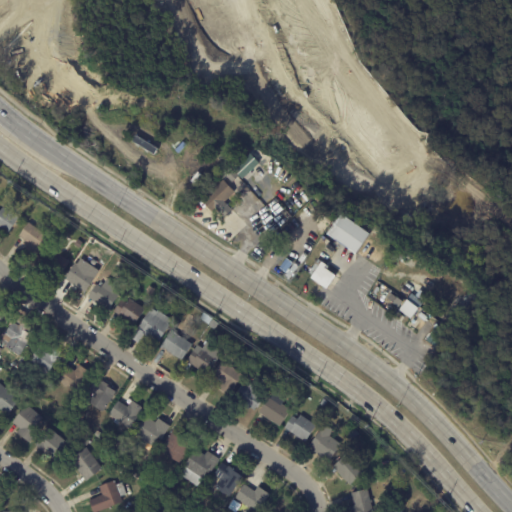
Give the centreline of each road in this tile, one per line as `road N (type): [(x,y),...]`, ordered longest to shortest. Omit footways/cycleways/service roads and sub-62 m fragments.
road 1 (secondary): [(511,506),(359,357),(26,129)]
road 2 (secondary): [(0,146),(369,399),(478,511)]
road 3 (residential): [(0,276),(300,478),(315,511)]
